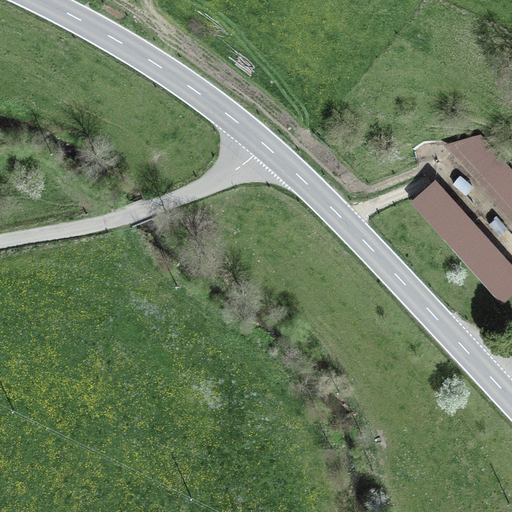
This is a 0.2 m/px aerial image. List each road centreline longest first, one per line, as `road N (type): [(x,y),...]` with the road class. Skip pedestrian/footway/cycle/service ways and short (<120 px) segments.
road 1 (tertiary): [(263,146),(511,400)]
road 2 (unclassified): [(0,242),(122,218),(225,179),(263,146)]
road 3 (tertiary): [(39,0),(113,36),(263,146)]
